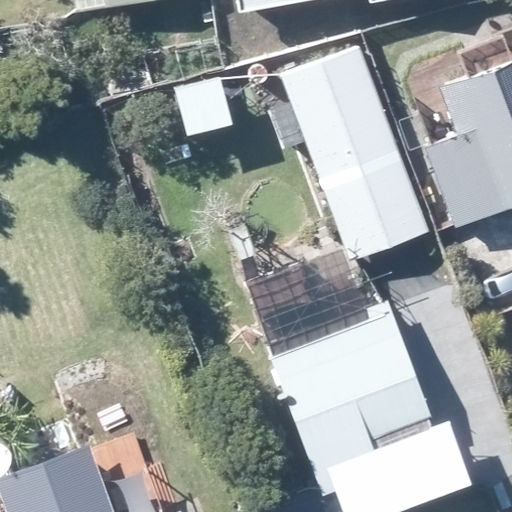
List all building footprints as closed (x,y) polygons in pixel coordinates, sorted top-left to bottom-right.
[(428,224),(356,42),(276,73),(348,255),(428,224)] [(511,56),(508,58),(470,72),(457,78),(439,85),(458,133),(444,139),(428,144),(422,146),(454,226),(511,203),(511,56)] [(208,291),(192,251),(174,258),(191,298),(208,291)] [(321,492),(380,470),(367,436),(426,413),(383,300),(265,344),(321,492)] [(177,511),(178,511),(175,511),(108,511),(85,444),(55,454),(0,474),(0,495),(5,511),(177,511)]
